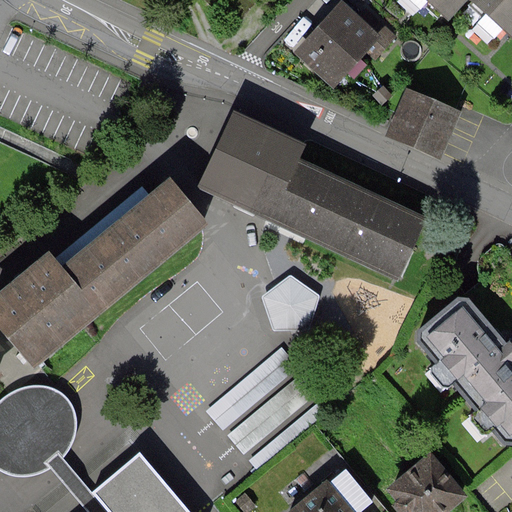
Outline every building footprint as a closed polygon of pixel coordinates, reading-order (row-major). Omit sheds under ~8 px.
[(511,0),(417,0),(444,22),(462,0),(467,0),(511,36),(511,0)] [(340,3),(295,54),(331,86),(377,35),(340,3)] [(456,114),(404,92),(388,130),(440,152),(456,114)] [(301,149),(231,116),(199,185),(244,206),(395,277),(420,222),(294,164),(301,149)] [(48,260),(0,300),(0,325),(26,355),(34,364),(202,225),(184,203),(169,185),(152,199),(60,274),(51,263),(48,260)] [(290,278),(265,297),(275,328),(308,328),(316,297),(290,278)] [(511,356),(463,299),(415,340),(511,452),(511,451),(511,356)] [(36,473),(50,468),(86,511),(107,511),(92,493),(62,459),(70,446),(73,432),(71,417),(64,404),(54,394),(40,388),(25,387),(10,391),(0,399),(0,460),(6,466),(20,472),(36,473)] [(188,511),(139,454),(92,493),(107,511),(188,511)] [(429,458),(384,496),(398,511),(455,511),(467,502),(429,458)] [(347,511),(315,474),(271,511),(272,511),(347,511)]
